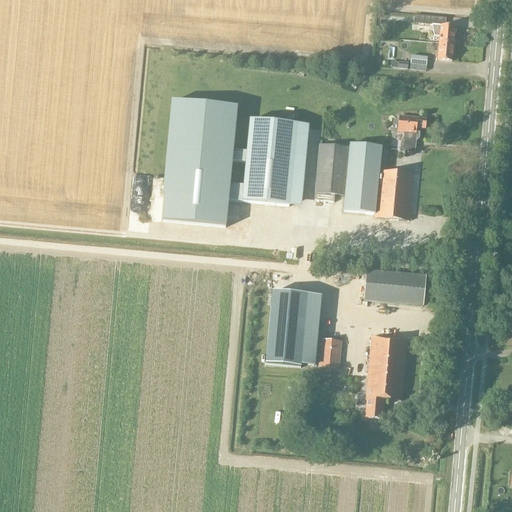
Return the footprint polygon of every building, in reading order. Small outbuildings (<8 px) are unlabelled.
[(414,16),(413,24),(429,26),(430,17),(414,16)] [(453,45),(454,27),(432,25),(432,27),(434,27),(435,36),(440,36),(439,44),(453,45)] [(451,62),(453,45),(439,44),(438,61),(451,62)] [(425,73),(426,67),(427,57),(411,56),(410,65),(409,71),(425,73)] [(229,162),(245,163),(247,152),(231,151),(235,103),(171,97),(160,222),(225,228),(227,202),(241,203),(243,186),(227,185),(229,162)] [(425,129),(426,120),(399,118),(397,133),(403,134),(402,140),(400,140),(399,152),(415,154),(416,142),(419,140),(419,134),(415,133),(416,129),(425,129)] [(243,186),(241,203),(289,208),(297,128),(250,123),(247,152),(245,163),(243,186)] [(350,146),(331,144),(330,148),(319,147),(315,195),(345,198),(343,213),(375,216),(374,219),(409,223),(413,177),(385,174),(387,153),(381,153),(381,149),(350,146)] [(302,267),(305,247),(298,246),(295,266),(302,267)] [(422,307),(425,277),(366,271),(363,302),(422,307)] [(340,289),(342,282),(327,279),(326,287),(340,289)] [(300,370),(307,297),(271,294),(265,366),(300,370)] [(383,401),(400,402),(406,342),(371,339),(365,402),(367,402),(365,419),(381,420),(383,401)] [(339,370),(341,343),(320,341),(318,368),(339,370)]
